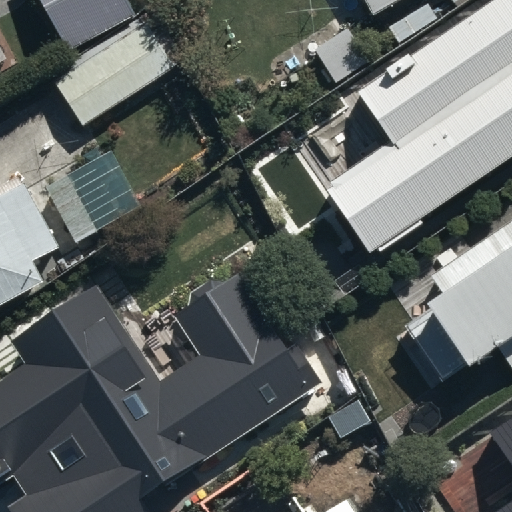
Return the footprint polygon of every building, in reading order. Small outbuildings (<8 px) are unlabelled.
[(35,0),(72,65),(135,30),(118,0),(35,0)] [(511,0),(492,0),(358,91),(392,142),(327,186),(372,252),(511,157),(511,0)] [(358,0),(376,32),(434,0),(358,0)] [(52,85),(85,138),(176,80),(175,78),(186,71),(154,20),(52,85)] [(0,326),(46,300),(36,282),(59,269),(64,278),(150,230),(115,167),(35,212),(28,200),(0,215),(0,326)] [(511,238),(436,291),(447,308),(405,337),(449,401),(468,388),(475,397),(505,375),(511,385),(511,238)] [(29,366),(0,384),(0,478),(11,471),(25,492),(1,508),(4,511),(150,511),(142,500),(319,382),(244,271),(177,316),(203,355),(163,382),(98,285),(12,342),(29,366)] [(511,511),(511,418),(492,432),(511,461),(511,498),(491,511),(511,511)]
